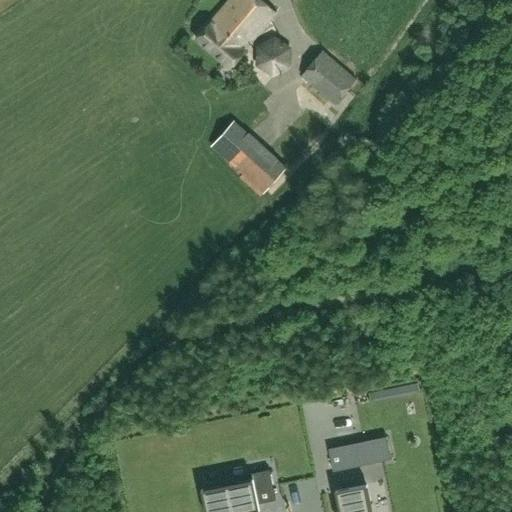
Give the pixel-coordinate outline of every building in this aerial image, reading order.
[(242,50),(275,12),(261,0),(229,0),(211,22),(210,20),(195,37),(229,67),(243,51),(242,50)] [(355,79),(321,50),(301,74),(335,103),(355,79)] [(287,168),(233,120),(211,144),(266,193),(287,168)] [(357,442),(329,448),(333,468),(361,462),(357,442)] [(253,479),(204,489),(206,500),(208,511),(236,511),(259,507),(258,503),(276,499),(269,469),(251,473),(253,479)] [(372,511),(367,484),(338,490),(342,511),(372,511)]
